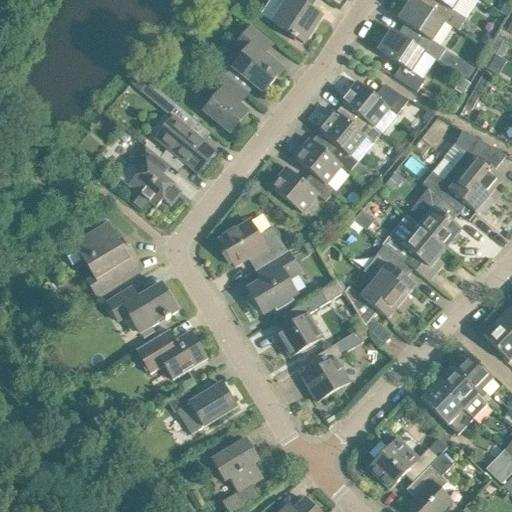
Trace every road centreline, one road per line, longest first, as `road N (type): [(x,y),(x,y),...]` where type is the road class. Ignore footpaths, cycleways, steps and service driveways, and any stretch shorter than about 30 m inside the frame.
road 1 (residential): [(311,465),(285,435),(178,247),(368,0)]
road 2 (residential): [(311,465),(511,260)]
road 3 (track): [(75,511),(0,411)]
